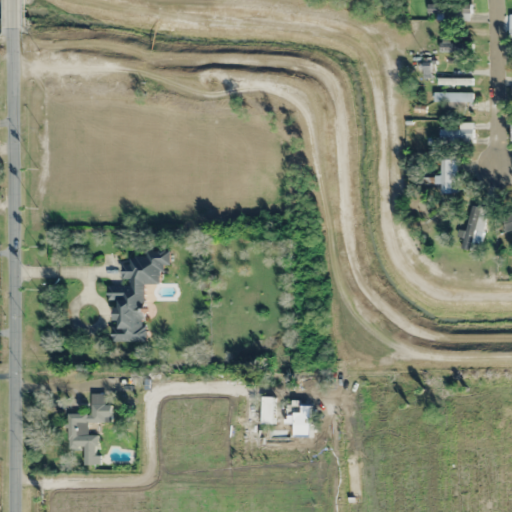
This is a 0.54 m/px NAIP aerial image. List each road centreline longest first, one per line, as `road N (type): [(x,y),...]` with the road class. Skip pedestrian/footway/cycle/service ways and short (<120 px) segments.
road 1 (residential): [(14,0),(15,511)]
road 2 (residential): [(492,0),(494,161)]
